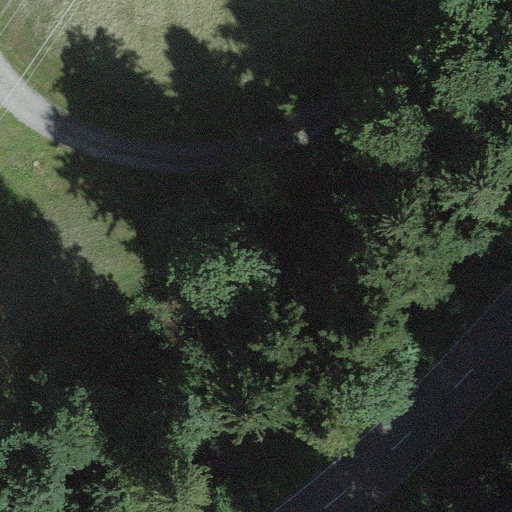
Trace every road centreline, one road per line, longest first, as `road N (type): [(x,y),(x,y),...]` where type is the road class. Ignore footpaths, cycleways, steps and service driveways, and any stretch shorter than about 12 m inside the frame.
road 1 (track): [(440,0),(431,23),(374,74),(307,153),(146,162),(81,138),(0,68)]
road 2 (tertiary): [(322,511),(511,328)]
